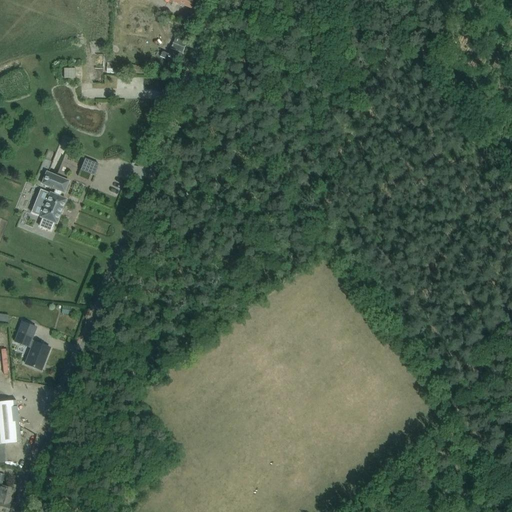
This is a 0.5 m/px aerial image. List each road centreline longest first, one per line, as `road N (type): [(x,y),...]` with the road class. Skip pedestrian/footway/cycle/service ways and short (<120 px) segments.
road 1 (tertiary): [(15,511),(222,0)]
road 2 (track): [(417,47),(391,18),(322,217),(462,420)]
road 3 (track): [(511,496),(465,436),(462,420),(511,298)]
road 4 (track): [(511,168),(417,47),(438,0)]
